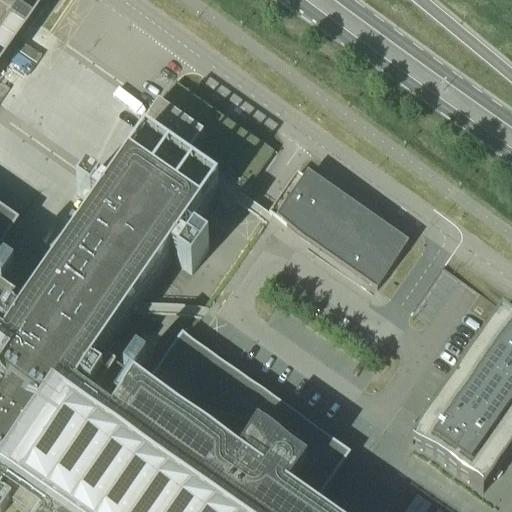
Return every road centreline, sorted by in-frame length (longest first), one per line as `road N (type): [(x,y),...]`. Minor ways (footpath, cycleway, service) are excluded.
road 1 (primary): [(295,0),(511,156)]
road 2 (primary): [(511,120),(344,0)]
road 3 (primary): [(511,77),(419,0)]
